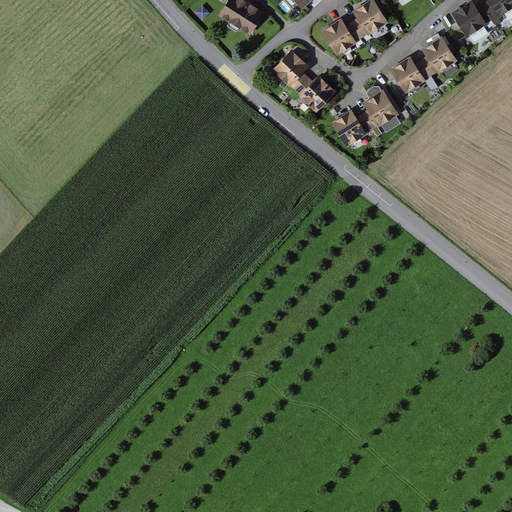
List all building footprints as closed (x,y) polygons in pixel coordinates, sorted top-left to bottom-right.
[(228,0),(219,16),(252,35),(265,14),(240,0),(228,0)] [(378,0),(376,0),(357,12),(360,17),(355,21),(365,39),(392,23),(378,0)] [(481,5),(477,0),(476,0),(457,13),(471,36),(497,20),(486,2),(481,5)] [(511,0),(488,0),(486,2),(497,20),(511,10),(511,0)] [(349,24),(346,18),(325,31),(339,55),(365,39),(355,21),(349,24)] [(447,37),(426,51),(429,56),(424,59),(435,77),(461,61),(447,37)] [(308,72),(312,67),(295,50),(275,70),(297,91),(312,76),(308,72)] [(418,63),(415,57),(394,70),(409,94),(435,77),(424,59),(418,63)] [(339,93),(321,76),(317,81),(312,76),(297,91),(320,113),(339,93)] [(388,90),(367,103),(370,109),(365,112),(376,130),(402,113),(388,90)] [(360,115),(356,110),(335,123),(350,146),(376,130),(365,112),(360,115)] [(310,179),(278,214),(292,227),(324,191),(310,179)]
